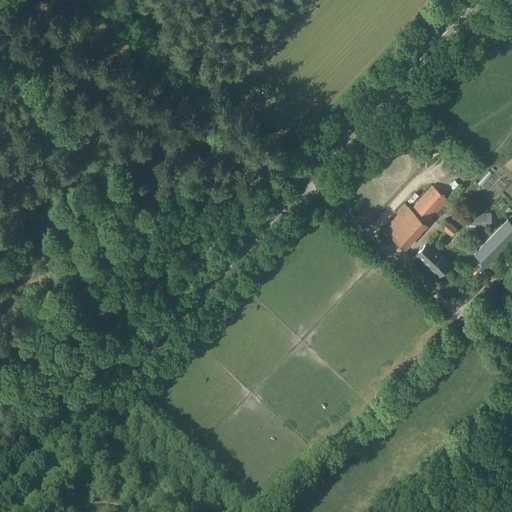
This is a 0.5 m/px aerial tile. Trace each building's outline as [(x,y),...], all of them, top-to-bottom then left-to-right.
[(385,229),(405,247),(427,223),(426,223),(432,217),(448,199),(432,184),(411,209),(404,203),(397,212),(399,214),(385,229)] [(491,213),(485,213),(484,212),(464,213),(465,225),(485,224),(492,223),(491,213)] [(511,225),(508,221),(476,253),(486,263),(511,237),(511,225)] [(416,255),(438,275),(449,263),(427,243),(416,255)] [(490,271),(487,268),(486,269),(482,273),(476,280),(480,283),(490,271)]
